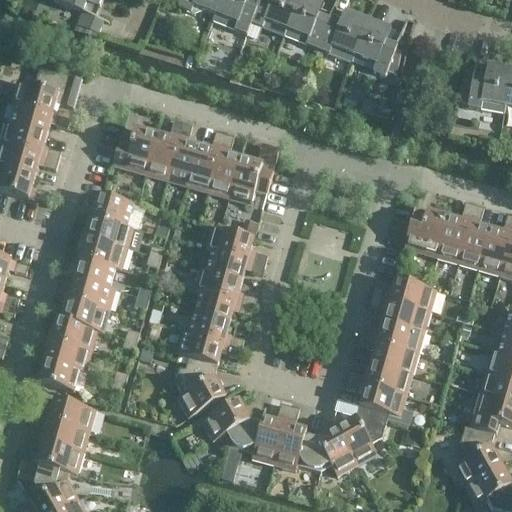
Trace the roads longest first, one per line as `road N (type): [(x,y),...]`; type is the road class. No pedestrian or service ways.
road 1 (residential): [(392,175),(340,367),(326,389),(274,386),(257,370),(257,344),(315,153)]
road 2 (residential): [(0,455),(102,104),(119,91)]
road 3 (residential): [(315,153),(119,91)]
road 4 (residential): [(511,208),(392,175)]
